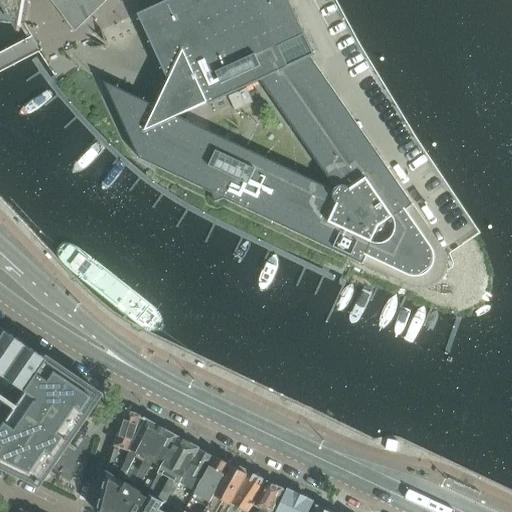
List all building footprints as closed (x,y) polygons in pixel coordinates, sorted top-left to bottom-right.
[(0,0),(3,6),(7,12),(20,33),(26,0),(0,0)] [(107,0),(64,0),(82,22),(107,0)] [(289,0),(170,0),(138,15),(169,82),(163,91),(160,92),(159,97),(161,99),(157,107),(104,82),(139,159),(212,193),(215,203),(225,200),(407,288),(415,289),(432,288),(440,283),(446,274),(449,264),(447,254),(430,229),(311,58),(315,56),(289,0)] [(0,430),(48,361),(0,327),(0,430)] [(40,485),(101,396),(97,394),(52,363),(48,360),(48,361),(0,430),(0,464),(36,483),(40,485)] [(145,420),(127,410),(108,470),(115,472),(118,463),(125,465),(145,420)] [(163,430),(145,420),(125,465),(118,463),(115,472),(114,474),(133,483),(163,430)] [(150,491),(178,438),(163,430),(133,483),(150,491)] [(199,449),(178,438),(150,491),(148,495),(149,495),(169,506),(199,449)] [(181,511),(185,511),(186,511),(215,457),(199,449),(169,506),(181,511)] [(204,511),(231,466),(215,457),(186,511),(187,511),(204,511)] [(226,511),(248,475),(231,466),(204,511),(226,511)] [(138,511),(147,498),(141,494),(142,493),(126,483),(125,484),(110,475),(107,474),(97,511),(138,511)] [(268,483),(249,474),(248,475),(231,504),(245,511),(247,511),(253,506),(263,494),(268,483)] [(259,511),(271,511),(272,511),(283,491),(283,490),(268,483),(263,494),(253,506),(261,510),(259,511)] [(272,511),(271,511),(313,511),(316,507),(309,503),(289,493),(289,494),(283,491),(272,511)] [(147,498),(138,511),(187,511),(186,511),(185,511),(181,511),(169,506),(149,495),(147,498)]
